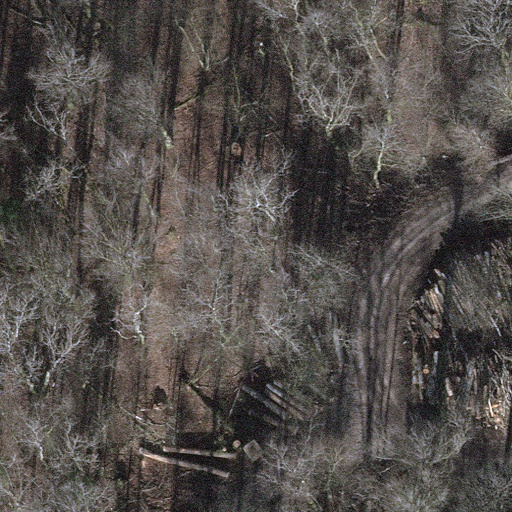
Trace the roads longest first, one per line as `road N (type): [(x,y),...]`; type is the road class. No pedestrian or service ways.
road 1 (track): [(511,453),(463,452),(392,424),(372,351),(418,263),(511,208)]
road 2 (track): [(265,511),(392,424)]
